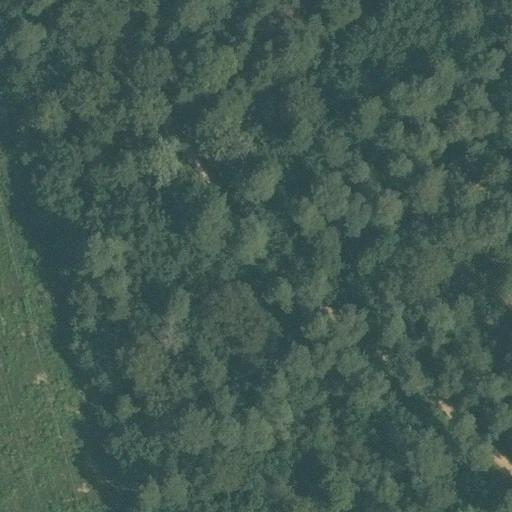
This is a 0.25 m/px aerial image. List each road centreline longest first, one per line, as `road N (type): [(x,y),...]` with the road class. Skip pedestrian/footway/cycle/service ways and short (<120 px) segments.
road 1 (track): [(171,142),(324,317),(383,357),(511,475)]
road 2 (track): [(171,142),(452,37),(511,53)]
